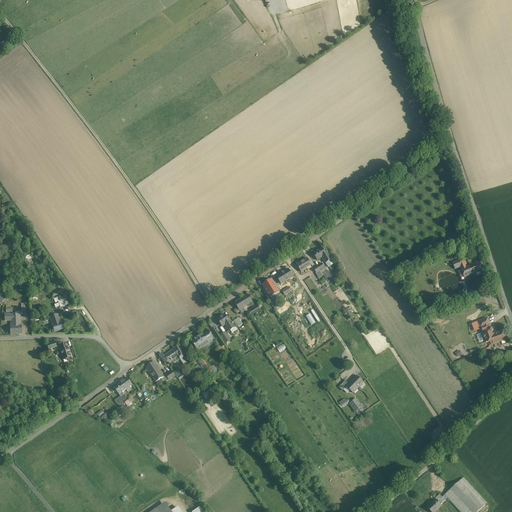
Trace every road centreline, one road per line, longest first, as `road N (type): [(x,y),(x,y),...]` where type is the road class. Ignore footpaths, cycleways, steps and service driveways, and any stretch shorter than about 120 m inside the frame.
road 1 (unclassified): [(437,151),(124,369)]
road 2 (track): [(210,307),(143,201),(0,13)]
road 3 (unclassified): [(378,511),(511,390)]
road 4 (unclassified): [(511,316),(455,159)]
road 5 (unclassified): [(0,459),(124,369)]
road 6 (unclassified): [(0,340),(98,339),(124,369)]
road 7 (unclassified): [(445,127),(408,0)]
road 8 (track): [(284,257),(351,357)]
